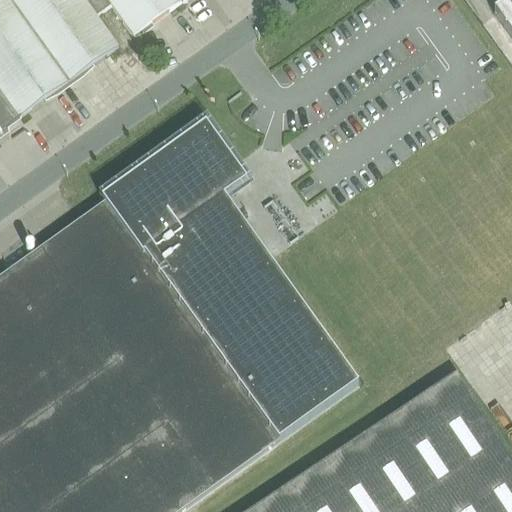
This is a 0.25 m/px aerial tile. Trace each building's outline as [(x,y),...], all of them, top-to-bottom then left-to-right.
[(80,0),(0,0),(0,93),(20,121),(118,51),(95,20),(111,9),(104,0),(87,0),(83,3),(80,0)] [(104,0),(111,9),(133,40),(189,0),(104,0)] [(511,4),(494,17),(511,42),(511,4)] [(0,135),(20,121),(0,93),(0,135)] [(105,207),(0,281),(0,511),(185,511),(359,388),(269,263),(224,201),(241,189),(228,172),(235,167),(206,127),(101,202),(105,207)] [(511,511),(511,460),(456,377),(253,511),(511,511)]
